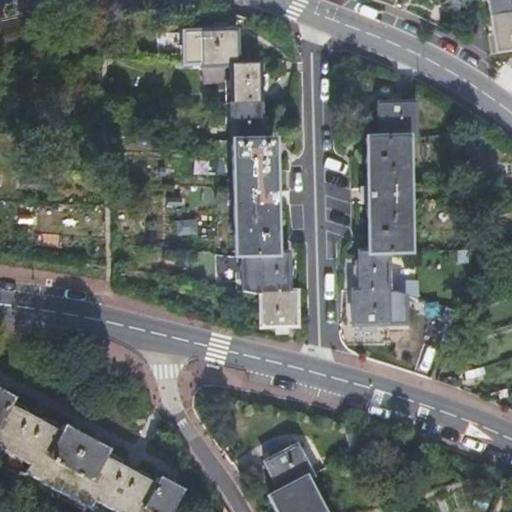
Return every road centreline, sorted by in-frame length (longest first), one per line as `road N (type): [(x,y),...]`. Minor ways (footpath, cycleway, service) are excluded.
road 1 (residential): [(322,15),(311,42),(320,374)]
road 2 (tertiary): [(511,113),(448,70),(322,15)]
road 3 (tertiary): [(320,374),(511,440)]
road 4 (residential): [(154,332),(177,415),(240,511)]
road 5 (tertiary): [(154,332),(320,374)]
road 6 (tertiary): [(0,305),(154,332)]
